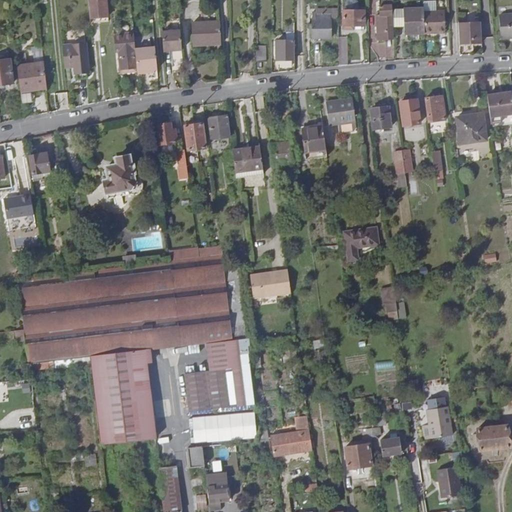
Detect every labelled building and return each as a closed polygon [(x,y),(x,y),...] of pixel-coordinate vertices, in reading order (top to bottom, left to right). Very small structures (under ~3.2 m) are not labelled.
[(86,0),(88,12),(107,11),(105,0),(86,0)] [(377,0),(378,30),(384,30),(383,15),(380,15),(380,7),(392,7),(391,0),(377,0)] [(384,30),(378,30),(378,38),(391,38),(390,15),(392,15),(392,7),(380,7),(380,15),(383,15),(384,30)] [(404,32),(425,32),(424,10),(424,7),(393,8),(393,24),(404,24),(404,32)] [(364,10),(344,10),(345,28),(353,28),(353,24),(361,24),(365,24),(364,10)] [(424,10),(425,32),(446,31),(445,10),(424,10)] [(511,13),(499,14),(501,38),(511,36),(511,13)] [(332,37),(332,14),(317,14),(316,16),(315,16),(314,24),(313,26),(317,27),(317,37),(332,37)] [(212,20),(213,42),(221,42),(219,19),(212,20)] [(194,43),(213,42),(212,20),(192,21),(194,43)] [(483,42),(481,22),(459,23),(460,44),(483,42)] [(32,48),(30,27),(19,28),(22,49),(32,48)] [(180,30),(162,32),(164,51),(182,49),(180,30)] [(348,34),(340,34),(340,66),(348,65),(348,34)] [(115,51),(120,51),(121,51),(121,47),(128,47),(128,50),(135,49),(134,35),(114,36),(115,51)] [(277,59),(294,59),(293,40),(277,41),(277,59)] [(77,72),(87,71),(90,71),(87,45),(62,47),(64,68),(75,67),(75,72),(77,72)] [(256,46),(257,62),(266,61),(266,46),(256,46)] [(120,51),(122,73),(137,71),(135,52),(135,49),(128,50),(128,47),(121,47),(121,51),(120,51)] [(138,74),(157,72),(155,50),(135,52),(137,71),(138,74)] [(9,61),(0,61),(0,85),(12,84),(9,61)] [(48,88),(45,63),(34,64),(37,90),(48,88)] [(37,90),(34,64),(17,66),(20,92),(37,90)] [(511,97),(511,93),(491,96),(494,116),(511,114),(511,97)] [(23,103),(33,102),(32,94),(22,95),(23,103)] [(441,97),(426,99),(429,120),(444,118),(441,97)] [(420,122),(417,100),(401,102),(404,124),(420,122)] [(354,122),(351,102),(324,106),(327,126),(354,122)] [(391,125),(388,106),(372,108),(375,127),(391,125)] [(211,140),(230,137),(227,116),(208,119),(211,140)] [(487,141),(483,116),(458,119),(461,145),(487,141)] [(354,122),(337,125),(338,131),(341,133),(353,131),(355,128),(354,122)] [(202,123),(193,125),(196,149),(205,148),(202,123)] [(164,155),(178,153),(174,127),(170,128),(170,124),(158,126),(161,144),(162,144),(164,155)] [(196,149),(193,125),(185,126),(188,150),(196,149)] [(326,158),(321,128),(299,130),(304,161),(326,158)] [(234,160),(234,163),(262,159),(259,137),(231,141),(232,148),(234,160)] [(291,143),(271,145),(272,157),(273,165),(293,162),(291,143)] [(440,149),(432,150),(435,169),(442,169),(440,149)] [(178,167),(187,166),(186,154),(176,155),(178,167)] [(403,155),(406,174),(412,173),(409,154),(403,155)] [(398,175),(406,174),(403,155),(395,156),(398,175)] [(30,159),(35,183),(43,182),(43,179),(51,177),(47,156),(30,159)] [(134,178),(133,175),(136,174),(134,166),(132,166),(130,157),(117,159),(118,165),(107,167),(108,175),(104,175),(107,198),(129,195),(130,195),(131,196),(132,196),(133,196),(134,196),(135,196),(136,196),(136,195),(137,195),(138,194),(139,194),(139,193),(140,193),(141,192),(141,191),(141,190),(142,189),(142,188),(142,187),(142,186),(142,185),(142,184),(141,183),(141,182),(140,182),(140,181),(139,180),(138,180),(138,179),(137,179),(136,179),(135,178),(134,178)] [(234,163),(235,168),(262,165),(262,159),(234,163)] [(180,180),(189,179),(187,166),(178,167),(180,180)] [(407,175),(409,196),(420,195),(418,174),(407,175)] [(18,196),(3,198),(7,216),(34,211),(30,192),(18,194),(18,196)] [(376,227),(344,232),(348,260),(360,259),(358,247),(378,244),(376,227)] [(179,247),(180,253),(199,251),(198,244),(179,247)] [(180,253),(171,255),(79,268),(69,269),(28,275),(19,276),(26,328),(24,328),(28,360),(53,357),(89,352),(100,440),(155,433),(144,344),(247,330),(238,266),(225,268),(222,248),(210,249),(199,251),(180,253)] [(485,264),(497,262),(496,253),(484,255),(485,264)] [(68,262),(69,269),(79,268),(77,261),(68,262)] [(254,298),(291,293),(288,270),(250,274),(254,298)] [(387,320),(407,317),(404,299),(399,300),(397,286),(382,288),(387,320)] [(250,350),(251,356),(262,355),(261,348),(250,350)] [(54,363),(53,357),(28,360),(29,367),(54,363)] [(228,361),(186,366),(192,405),(233,400),(228,361)] [(30,378),(6,380),(7,387),(31,385),(30,378)] [(442,397),(443,404),(453,402),(452,396),(442,397)] [(442,397),(422,399),(423,407),(443,404),(442,397)] [(431,424),(429,424),(421,426),(424,439),(451,435),(446,406),(426,409),(428,417),(430,417),(431,424)] [(192,418),(195,444),(257,438),(255,412),(192,418)] [(510,446),(507,424),(477,428),(480,450),(510,446)] [(312,450),(309,430),(272,435),(272,440),(274,455),(312,450)] [(100,440),(101,448),(156,441),(155,433),(100,440)] [(380,440),(382,455),(393,454),(402,453),(400,438),(380,440)] [(368,444),(345,447),(348,468),(371,465),(368,444)] [(192,463),(208,462),(207,454),(207,448),(191,450),(192,463)] [(179,511),(179,510),(183,510),(176,462),(160,464),(166,511),(165,511),(164,511),(179,511)] [(437,468),(441,497),(460,494),(456,465),(437,468)] [(208,486),(207,473),(195,473),(195,487),(208,486)] [(210,489),(212,505),(230,504),(229,487),(210,489)] [(196,496),(198,508),(207,506),(205,494),(196,496)]
